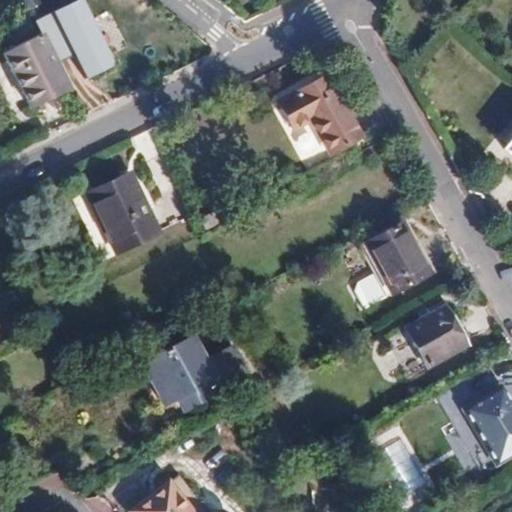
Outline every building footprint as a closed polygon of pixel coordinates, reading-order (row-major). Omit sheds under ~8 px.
[(2,53),(30,109),(69,89),(68,87),(117,62),(123,75),(152,59),(145,46),(135,51),(130,40),(111,51),(101,32),(116,24),(108,9),(93,17),(95,21),(87,19),(78,23),(71,21),(57,28),(57,29),(56,29),(65,47),(52,54),(43,36),(41,33),(2,53)] [(65,47),(56,29),(43,36),(52,54),(65,47)] [(329,158),(359,142),(327,82),(280,107),(293,132),(311,123),(329,158)] [(511,132),(498,146),(511,160),(511,132)] [(161,239),(131,180),(89,201),(119,260),(161,239)] [(359,247),(386,295),(420,277),(403,246),(408,243),(398,225),(359,247)] [(430,272),(412,241),(408,243),(403,246),(420,277),(430,272)] [(410,376),(462,340),(437,301),(425,309),(428,313),(386,341),(410,376)] [(208,388),(213,398),(252,377),(235,346),(208,361),(195,336),(151,360),(164,383),(157,387),(166,404),(178,398),(193,389),(196,395),(208,388)] [(464,379),(450,387),(496,460),(511,449),(511,404),(500,385),(477,400),(464,379)] [(90,412),(73,388),(69,391),(67,388),(19,420),(31,435),(59,417),(64,425),(79,415),(81,418),(90,412)] [(186,412),(213,398),(208,388),(196,395),(193,389),(178,398),(186,412)] [(200,511),(175,479),(131,511),(200,511)]
